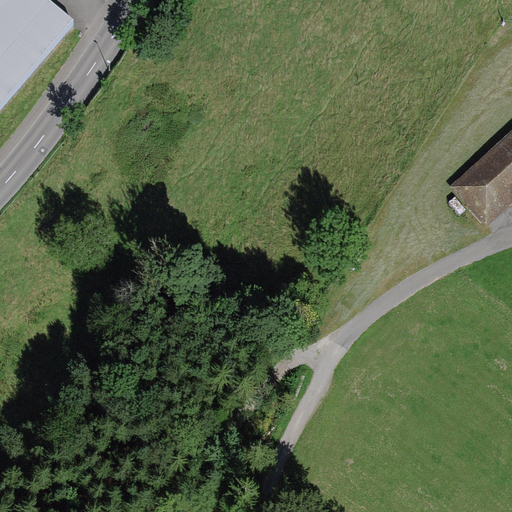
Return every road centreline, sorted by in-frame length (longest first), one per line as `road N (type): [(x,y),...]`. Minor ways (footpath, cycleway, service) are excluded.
road 1 (track): [(141,511),(231,404),(339,327)]
road 2 (track): [(256,511),(316,387),(366,310)]
road 3 (tertiary): [(132,0),(0,185)]
road 4 (residential): [(511,232),(430,269),(339,327)]
